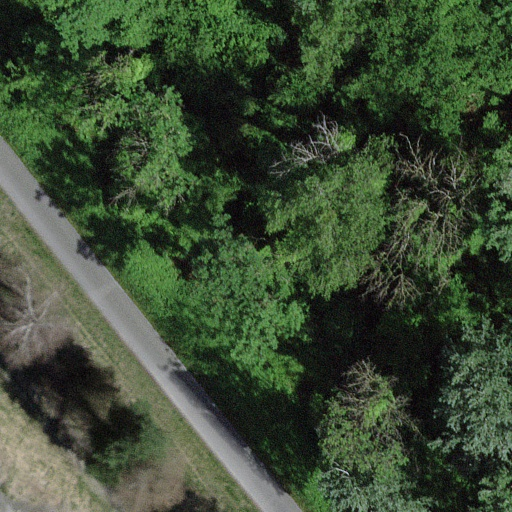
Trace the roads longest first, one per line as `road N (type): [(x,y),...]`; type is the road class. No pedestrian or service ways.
road 1 (track): [(0,156),(284,511)]
road 2 (track): [(0,354),(136,511)]
